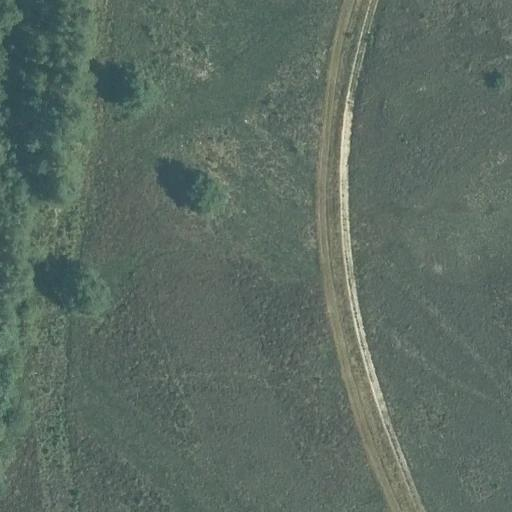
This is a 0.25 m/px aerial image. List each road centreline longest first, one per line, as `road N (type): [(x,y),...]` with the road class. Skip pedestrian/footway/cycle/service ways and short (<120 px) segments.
road 1 (track): [(375,0),(349,106),(346,251),(377,393),(420,511)]
road 2 (unknown): [(351,0),(328,107),(324,254),(355,402),(396,511)]
